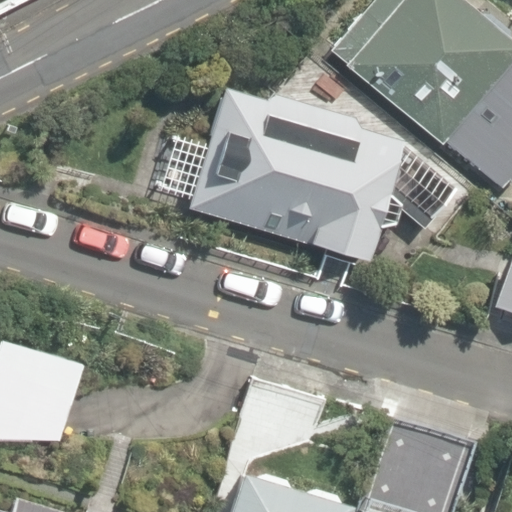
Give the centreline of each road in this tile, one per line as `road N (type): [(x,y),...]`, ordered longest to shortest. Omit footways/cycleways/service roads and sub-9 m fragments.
road 1 (residential): [(0,221),(511,377)]
road 2 (residential): [(158,0),(0,80)]
